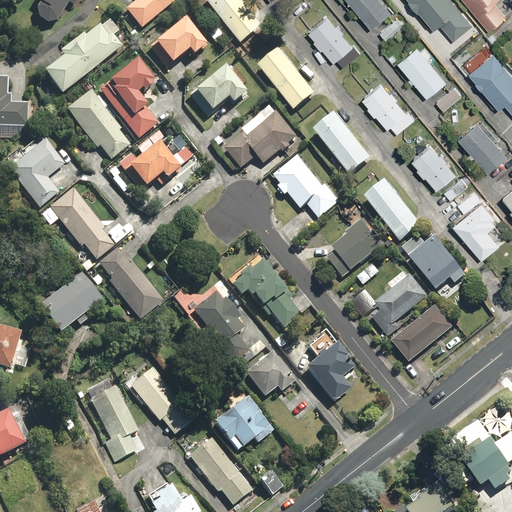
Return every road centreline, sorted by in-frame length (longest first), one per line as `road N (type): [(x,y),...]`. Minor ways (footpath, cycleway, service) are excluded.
road 1 (residential): [(212,230),(246,201),(421,419)]
road 2 (tertiary): [(421,419),(304,511)]
